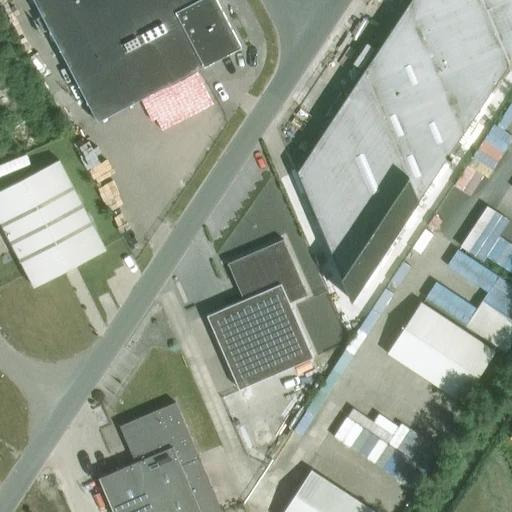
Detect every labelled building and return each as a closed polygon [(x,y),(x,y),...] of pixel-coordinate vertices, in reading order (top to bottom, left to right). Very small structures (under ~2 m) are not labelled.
[(33,0),(97,122),(241,47),(216,0),(33,0)] [(511,0),(411,0),(296,171),(300,179),(352,302),(511,59),(511,0)] [(511,131),(494,122),(460,186),(480,197),(511,134),(511,131)] [(0,183),(1,185),(36,172),(29,153),(0,164),(0,183)] [(0,222),(34,288),(106,250),(59,161),(0,191),(0,222)] [(511,240),(502,234),(511,218),(511,217),(490,203),(465,242),(511,272),(511,240)] [(228,264),(236,282),(244,300),(207,316),(239,390),(313,358),(289,303),(307,295),(283,240),(228,264)] [(468,326),(511,351),(511,349),(511,279),(460,249),(450,265),(490,288),(468,326)] [(465,319),(476,304),(439,279),(429,295),(465,319)] [(461,403),(495,351),(421,302),(387,354),(461,403)] [(135,463),(99,478),(113,511),(122,511),(207,476),(175,402),(120,426),(135,463)] [(355,406),(336,437),(420,488),(444,448),(383,410),(377,420),(355,406)] [(371,511),(310,472),(283,511),(371,511)] [(222,511),(207,476),(122,511),(222,511)]
